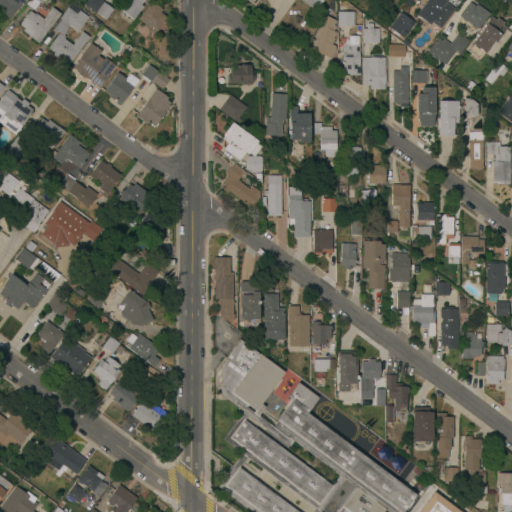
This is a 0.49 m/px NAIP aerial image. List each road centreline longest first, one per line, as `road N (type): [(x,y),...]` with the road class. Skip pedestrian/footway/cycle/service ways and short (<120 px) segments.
road 1 (tertiary): [(188,511),(195,0)]
road 2 (residential): [(511,434),(190,202)]
road 3 (residential): [(511,230),(207,0)]
road 4 (tertiary): [(204,511),(0,355)]
road 5 (residential): [(190,178),(169,173),(0,49)]
